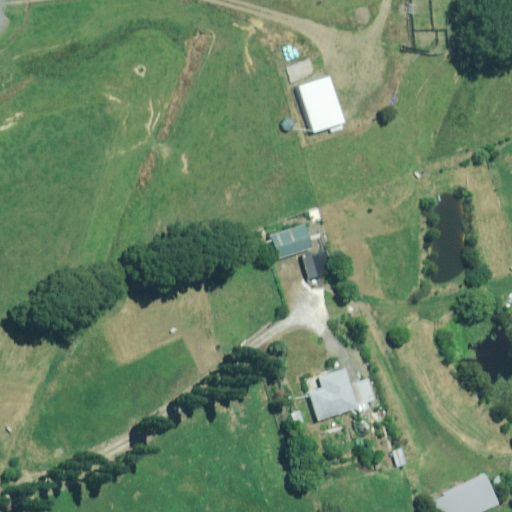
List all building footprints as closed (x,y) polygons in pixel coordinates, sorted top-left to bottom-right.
[(314,74),(309,61),(284,70),(289,83),(314,74)] [(341,122),(325,76),(294,87),(309,133),(341,122)] [(309,249),(302,226),(263,237),(270,260),(309,249)] [(346,386),(341,369),(315,378),(319,388),(305,393),(314,421),(354,408),(355,412),(364,409),(362,403),(371,400),(364,380),(346,386)] [(404,464),(399,449),(390,452),(395,467),(404,464)] [(479,511),(495,504),(481,475),(427,502),(431,511),(479,511)]
